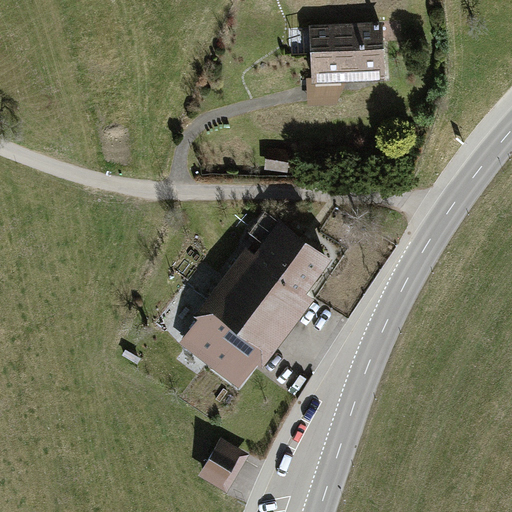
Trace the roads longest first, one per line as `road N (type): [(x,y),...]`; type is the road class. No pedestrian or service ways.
road 1 (unclassified): [(444,218),(405,199),(342,191),(179,192),(90,177),(0,144)]
road 2 (secondary): [(319,511),(374,350),(444,218)]
